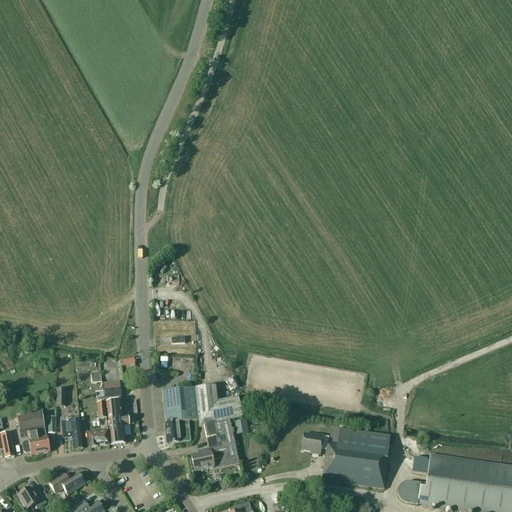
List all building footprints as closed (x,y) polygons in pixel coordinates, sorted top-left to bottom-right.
[(90,374),(92,385),(101,384),(100,373),(90,374)] [(214,387),(195,389),(199,428),(200,428),(203,438),(206,438),(207,443),(209,450),(211,459),(216,458),(217,465),(232,462),(235,474),(240,473),(229,421),(242,419),(238,399),(216,404),(214,387)] [(162,393),(165,424),(164,424),(167,445),(190,443),(188,423),(197,422),(194,389),(162,393)] [(56,408),(65,408),(65,390),(56,390),(56,408)] [(107,410),(111,446),(125,445),(123,425),(128,425),(128,426),(128,417),(127,417),(127,418),(122,418),(121,408),(120,408),(119,402),(118,398),(119,398),(119,390),(102,391),(104,403),(105,410),(107,410)] [(104,403),(96,404),(98,420),(106,419),(105,410),(104,403)] [(31,457),(40,455),(35,431),(44,430),(41,413),(16,418),(19,435),(28,433),(30,441),(27,441),(28,442),(23,443),(22,446),(23,453),(26,455),(30,454),(31,457)] [(79,421),(61,423),(63,439),(71,438),(72,451),(83,450),(81,431),(79,421)] [(44,430),(35,431),(40,455),(49,453),(46,437),(44,430)] [(387,451),(390,437),(338,430),(337,444),(328,443),(328,438),(323,437),(323,436),(313,435),(313,437),(303,435),(300,452),(310,453),(310,455),(320,456),(321,449),(326,450),(321,481),(384,490),(388,461),(386,461),(387,451)] [(107,431),(86,434),(88,449),(97,448),(109,446),(107,431)] [(0,451),(3,451),(5,460),(14,458),(9,433),(0,435),(0,451)] [(209,450),(197,453),(197,455),(190,457),(194,473),(213,468),(211,459),(209,450)] [(405,503),(407,504),(419,506),(419,505),(466,511),(511,511),(511,468),(430,456),(426,484),(420,484),(409,482),(408,482),(407,483),(405,483),(404,484),(403,484),(402,485),(401,486),(400,487),(400,489),(399,490),(399,491),(399,492),(399,493),(399,495),(399,496),(399,497),(400,498),(400,499),(401,500),(402,501),(403,502),(404,503),(405,503)] [(415,462),(414,474),(424,475),(425,463),(415,462)] [(67,496),(84,486),(77,474),(67,480),(64,475),(49,485),(55,494),(63,489),(67,496)] [(46,504),(39,493),(34,497),(29,489),(18,496),(21,502),(19,503),(18,506),(20,510),(23,510),(25,508),(27,511),(34,506),(36,510),(46,504)] [(102,511),(96,502),(87,508),(84,503),(69,511),(102,511)]
